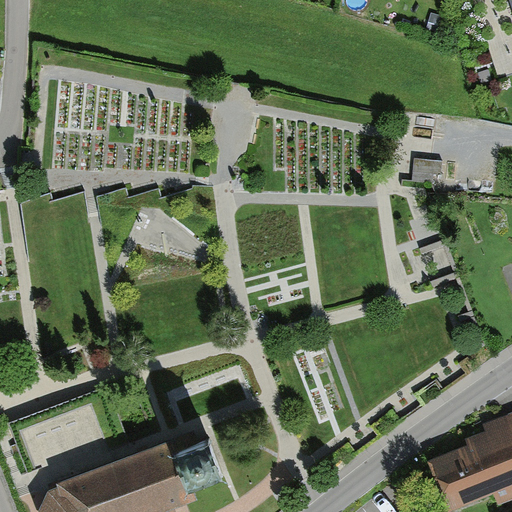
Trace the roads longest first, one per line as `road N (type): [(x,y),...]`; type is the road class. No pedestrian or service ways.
road 1 (residential): [(320,511),(511,370)]
road 2 (residential): [(17,0),(18,53),(0,144)]
